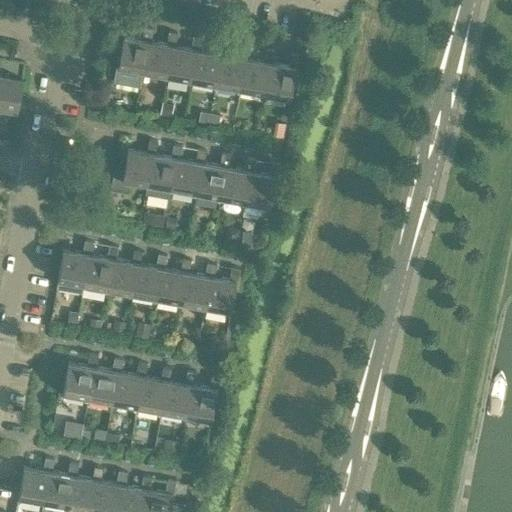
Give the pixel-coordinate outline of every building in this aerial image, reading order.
[(149,39),(151,40),(154,28),(145,26),(143,38),(124,35),(118,66),(142,70),(141,75),(142,76),(143,71),(149,39)] [(173,44),(176,44),(178,32),(169,30),(167,42),(151,40),(149,39),(143,71),(166,75),(165,80),(167,80),(168,75),(173,44)] [(198,48),(200,48),(202,36),(193,35),(191,47),(176,44),(173,44),(168,75),(190,79),(189,84),(192,85),(192,80),(198,48)] [(223,52),(225,53),(227,41),(218,39),(216,51),(200,48),(198,48),(192,80),(215,84),(214,88),(216,89),(217,84),(223,52)] [(247,57),(250,57),(252,45),(243,44),(241,56),(225,53),(223,52),(217,84),(239,88),(238,93),(240,93),(241,89),(247,57)] [(271,61),(274,62),(276,50),(267,48),(265,60),(250,57),(247,57),(241,89),(263,93),(263,97),(265,98),(266,93),(271,61)] [(290,64),(274,62),(271,61),(266,93),(288,97),(287,102),(289,102),(290,97),(291,98),(297,67),(298,67),(300,54),(292,52),(290,64)] [(23,78),(0,74),(0,106),(17,110),(23,78)] [(12,141),(0,139),(0,148),(10,150),(12,141)] [(153,152),(156,153),(158,141),(149,139),(147,151),(128,147),(124,171),(115,170),(111,190),(130,193),(132,181),(145,183),(144,188),(147,189),(153,152)] [(178,157),(181,157),(183,145),(174,144),(172,156),(156,153),(153,152),(147,189),(146,193),(170,198),(172,188),(178,157)] [(202,161),(205,162),(207,150),(198,148),(196,160),(181,157),(178,157),(172,188),(194,192),(193,197),(195,198),(196,193),(202,161)] [(226,166),(229,166),(231,154),(223,153),(221,165),(205,162),(202,161),(196,193),(218,197),(217,202),(220,202),(221,197),(226,166)] [(251,170),(254,170),(256,158),(248,157),(245,169),(229,166),(226,166),(221,197),(243,201),(242,206),(244,206),(245,202),(251,170)] [(269,173),(254,170),(251,170),(245,202),(267,206),(266,210),(269,211),(269,206),(271,206),(276,175),(278,175),(280,163),(271,161),(269,173)] [(89,252),(92,253),(94,241),(85,239),(83,251),(64,248),(57,288),(82,292),(84,284),(89,252)] [(114,257),(116,257),(118,245),(109,244),(107,255),(92,253),(89,252),(84,284),(106,288),(105,293),(107,293),(108,288),(114,257)] [(138,261),(140,262),(142,250),(134,248),(132,260),(116,257),(114,257),(108,288),(130,292),(129,297),(131,297),(132,293),(138,261)] [(163,266),(165,266),(167,254),(158,253),(156,264),(140,262),(138,261),(132,293),(155,297),(154,302),(156,302),(157,297),(163,266)] [(187,270),(189,270),(191,259),(183,257),(181,269),(165,266),(163,266),(157,297),(179,301),(178,306),(181,307),(182,302),(187,270)] [(211,274),(214,275),(216,263),(207,261),(205,273),(189,270),(187,270),(182,302),(203,306),(202,311),(205,311),(206,306),(211,274)] [(229,278),(214,275),(211,274),(206,306),(228,310),(227,315),(230,316),(230,311),(231,311),(237,280),(238,280),(240,267),(231,266),(229,278)] [(94,365),(97,365),(99,353),(90,352),(88,364),(69,360),(63,392),(87,396),(86,401),(87,401),(88,396),(94,365)] [(119,369),(121,369),(123,358),(115,356),(113,368),(97,365),(94,365),(88,396),(111,400),(110,405),(112,405),(113,400),(119,369)] [(143,373),(146,374),(148,362),(139,361),(137,372),(121,369),(119,369),(113,400),(135,404),(134,410),(137,410),(138,405),(143,373)] [(168,378),(170,378),(172,366),(163,365),(161,376),(146,374),(143,373),(138,405),(159,409),(158,414),(161,415),(162,409),(168,378)] [(192,382),(195,382),(197,371),(188,369),(186,381),(170,378),(168,378),(162,409),(184,413),(183,419),(186,419),(187,414),(192,382)] [(210,385),(195,382),(192,382),(187,414),(209,418),(208,423),(210,423),(211,418),(212,418),(218,386),(219,386),(221,375),(212,373),(210,385)] [(65,426),(64,433),(80,436),(83,422),(67,420),(65,426)] [(50,469),(52,469),(54,457),(46,456),(44,468),(24,464),(19,496),(42,500),(41,504),(44,505),(45,500),(50,469)] [(74,473),(77,474),(79,461),(70,460),(68,472),(52,469),(50,469),(45,500),(66,504),(65,509),(68,510),(74,473)] [(98,477),(101,478),(103,466),(95,464),(92,476),(77,474),(74,473),(68,510),(67,511),(92,511),(93,509),(98,477)] [(117,511),(123,482),(125,482),(128,470),(119,469),(117,481),(101,478),(98,477),(93,509),(108,511),(117,511)] [(142,511),(147,486),(150,487),(152,475),(144,473),(141,485),(125,482),(123,482),(117,511),(142,511)] [(166,489),(150,487),(147,486),(142,511),(183,511),(185,502),(172,499),(173,491),(174,492),(177,479),(168,477),(166,489)]
